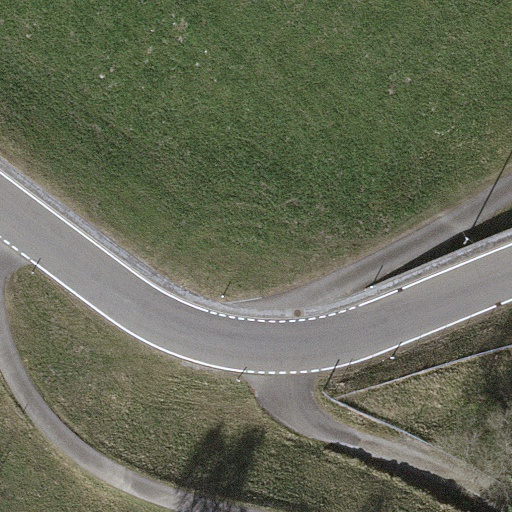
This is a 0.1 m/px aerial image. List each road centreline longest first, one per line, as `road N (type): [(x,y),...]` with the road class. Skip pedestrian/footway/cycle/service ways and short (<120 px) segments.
road 1 (tertiary): [(0,207),(141,310),(183,331),(260,349),(327,347),(511,272)]
road 2 (track): [(511,187),(331,298),(292,351)]
